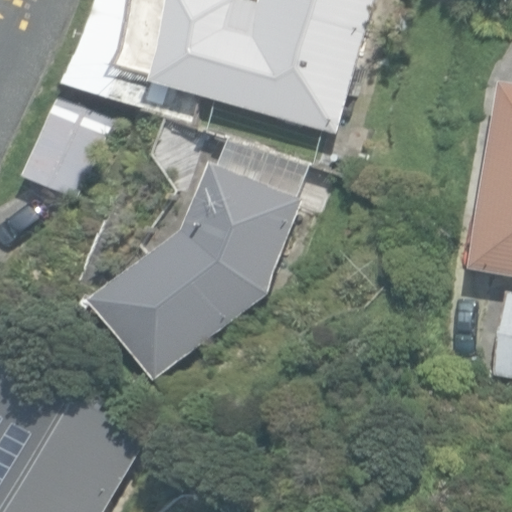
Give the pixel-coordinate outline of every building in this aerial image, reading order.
[(213,94),(348,133),(386,0),(111,0),(86,89),(205,124),(213,94)] [(511,89),(480,268),(511,273),(511,89)] [(31,176),(84,199),(119,119),(120,118),(67,95),(31,176)] [(191,230),(99,298),(160,380),(273,295),(314,173),(273,154),(262,176),(218,159),(191,230)] [(511,298),(498,376),(511,378),(511,298)] [(0,511),(109,511),(154,435),(109,409),(114,399),(91,386),(86,394),(30,362),(0,414),(0,511)]
